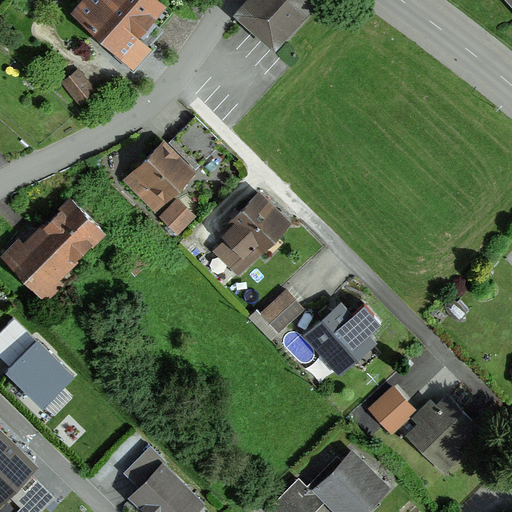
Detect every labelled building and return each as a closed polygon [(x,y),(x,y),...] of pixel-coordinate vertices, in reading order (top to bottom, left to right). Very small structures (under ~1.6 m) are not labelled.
[(82,0),(71,13),(116,52),(160,3),(156,0),(82,0)] [(249,0),(238,13),(272,44),(310,0),(249,0)] [(96,91),(78,68),(62,81),(80,104),(96,91)] [(219,143),(193,117),(167,142),(194,169),(219,143)] [(162,201),(190,173),(160,142),(132,170),(132,171),(123,180),(152,209),(161,200),(162,201)] [(236,272),(257,251),(257,252),(286,224),(255,194),(218,230),(230,242),(218,254),(236,272)] [(37,293),(68,262),(100,231),(70,200),(7,262),(37,293)] [(176,215),(169,208),(160,217),(175,232),(186,221),(178,213),(176,215)] [(258,314),(275,333),(301,309),(284,291),(258,314)] [(307,333),(338,369),(369,342),(363,335),(378,322),(362,304),(347,317),(337,306),(307,333)] [(42,403),(74,371),(37,333),(4,365),(42,403)] [(401,400),(391,389),(369,409),(379,420),(401,400)] [(474,425),(447,397),(407,436),(435,463),(474,425)] [(310,511),(325,497),(339,511),(358,511),(383,488),(368,473),(370,471),(360,462),(359,463),(349,454),(316,487),(310,482),(304,488),(296,480),(266,510),(268,511),(310,511)] [(189,511),(198,503),(161,466),(131,496),(142,507),(141,511),(189,511)]
